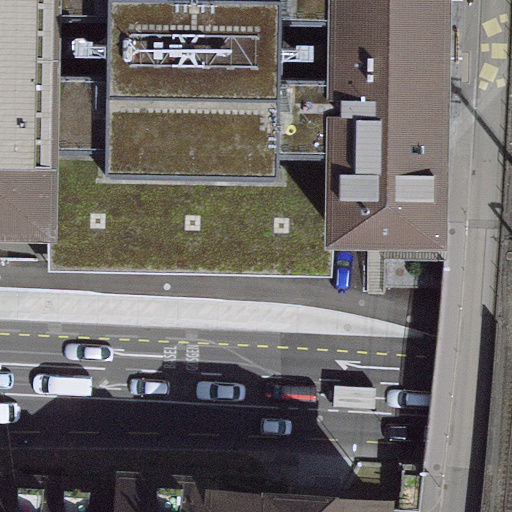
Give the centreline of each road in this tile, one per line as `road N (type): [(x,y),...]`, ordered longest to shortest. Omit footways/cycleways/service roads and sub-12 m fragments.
road 1 (primary): [(0,367),(511,394)]
road 2 (residential): [(495,0),(481,267)]
road 3 (residential): [(481,267),(461,467)]
